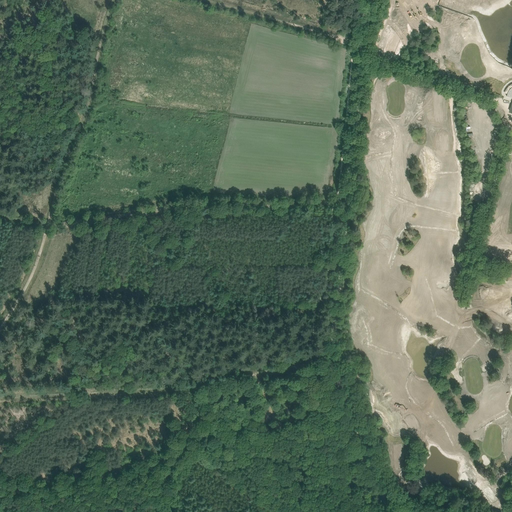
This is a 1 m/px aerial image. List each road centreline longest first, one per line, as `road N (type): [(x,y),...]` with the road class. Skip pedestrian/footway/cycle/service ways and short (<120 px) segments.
road 1 (unclassified): [(381,511),(380,481),(331,357),(372,0)]
road 2 (track): [(0,396),(181,390),(331,357)]
road 3 (track): [(46,224),(208,203),(347,202)]
road 4 (track): [(113,0),(84,119),(68,143),(46,224)]
